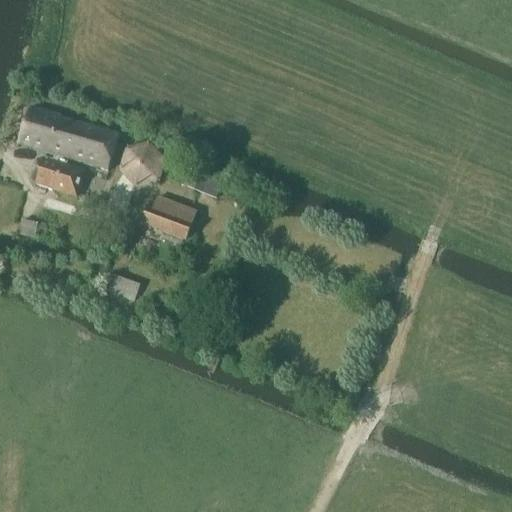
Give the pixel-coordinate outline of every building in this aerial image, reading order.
[(107,171),(118,136),(59,119),(59,116),(29,107),(18,144),(53,155),(51,161),(41,158),(36,160),(30,178),(30,179),(34,185),(75,197),(84,170),(65,165),(67,159),(107,171)] [(179,169),(173,185),(185,190),(212,200),(218,184),(191,174),(179,169)] [(148,212),(142,227),(185,244),(196,214),(157,199),(152,213),(148,212)] [(34,240),(37,227),(23,223),(20,237),(34,240)] [(114,278),(107,295),(133,305),(139,288),(114,278)]
